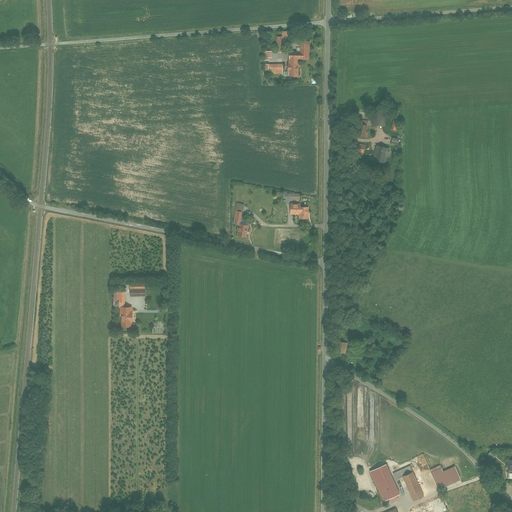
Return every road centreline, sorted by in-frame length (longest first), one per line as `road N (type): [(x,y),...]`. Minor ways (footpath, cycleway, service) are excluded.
road 1 (unclassified): [(0,174),(41,207),(326,263)]
road 2 (unclassified): [(0,48),(328,21)]
road 3 (unclassified): [(326,263),(328,21)]
road 4 (unclassified): [(326,358),(463,450),(511,501)]
road 5 (unclassified): [(328,21),(511,8)]
road 6 (unclassified): [(323,511),(326,358)]
